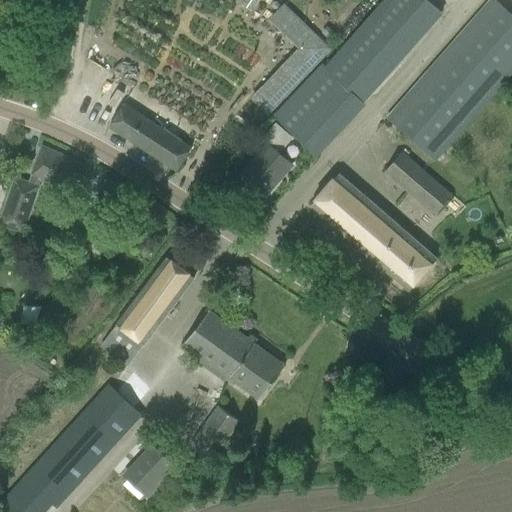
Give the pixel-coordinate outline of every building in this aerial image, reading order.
[(425,0),(383,0),(321,66),(359,102),(441,13),(425,0)] [(511,15),(494,0),(489,0),(464,29),(511,71),(511,15)] [(511,72),(511,71),(464,29),(386,120),(435,161),(511,72)] [(252,103),(266,114),(326,43),(313,32),(252,103)] [(108,128),(176,172),(187,155),(192,148),(124,104),(108,128)] [(275,124),(260,141),(266,147),(268,145),(278,154),(292,138),(275,124)] [(266,147),(241,175),(261,193),(264,196),(291,165),(278,154),(271,148),(268,145),(266,147)] [(0,221),(0,224),(22,232),(37,188),(35,187),(37,181),(70,194),(82,165),(42,147),(27,184),(15,179),(0,221)] [(383,173),(433,216),(452,195),(402,151),(383,173)] [(323,191),(310,206),(408,292),(421,277),(436,261),(384,215),(379,211),(338,175),(323,191)] [(155,274),(117,326),(144,346),(182,294),(193,278),(166,258),(155,274)] [(208,311),(197,327),(183,345),(260,400),(285,365),(208,311)] [(66,433),(24,478),(52,504),(57,508),(126,433),(141,416),(109,386),(66,433)] [(211,462),(239,423),(217,408),(190,446),(211,462)] [(416,431),(422,430),(428,421),(418,415),(413,422),(412,428),(416,431)] [(151,446),(124,476),(128,479),(144,494),(146,496),(173,467),(151,446)]
